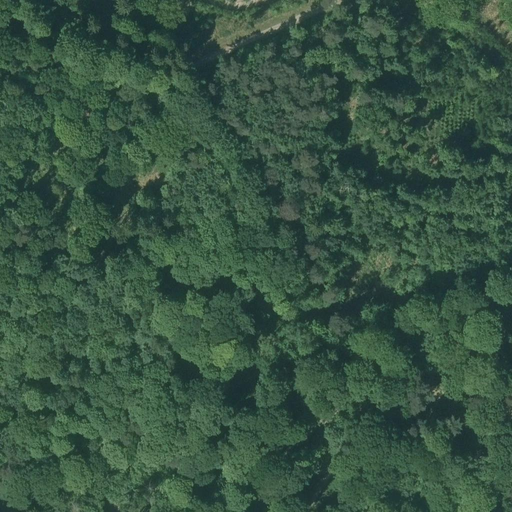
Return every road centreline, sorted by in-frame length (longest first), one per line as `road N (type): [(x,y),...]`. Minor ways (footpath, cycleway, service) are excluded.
road 1 (unknown): [(219,414),(99,454),(52,458),(0,481)]
road 2 (track): [(0,162),(175,74)]
road 3 (track): [(175,74),(351,0)]
road 4 (track): [(175,74),(18,0)]
